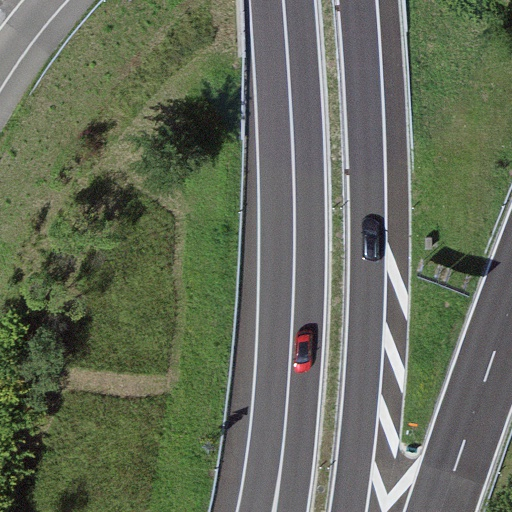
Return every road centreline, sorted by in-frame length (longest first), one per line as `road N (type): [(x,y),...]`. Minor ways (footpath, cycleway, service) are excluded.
road 1 (motorway): [(284,2),(307,118),(311,259),(293,511)]
road 2 (motorway): [(345,511),(363,239),(355,0)]
road 3 (motorway): [(284,2),(275,392),(256,511)]
road 4 (motorway): [(439,511),(511,315)]
